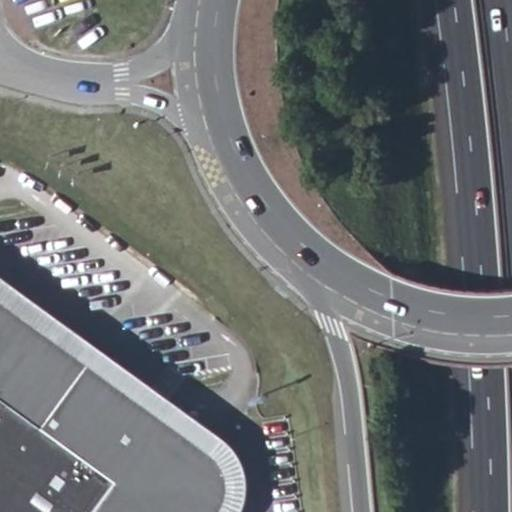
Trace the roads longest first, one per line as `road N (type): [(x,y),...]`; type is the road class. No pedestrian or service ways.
road 1 (trunk): [(452,0),(480,255),(492,511)]
road 2 (trunk): [(290,251),(332,328),(343,367),(358,511)]
road 3 (secondary): [(290,251),(339,286),(394,310),(511,321)]
road 4 (residential): [(39,75),(75,92),(155,102),(213,141)]
road 5 (residential): [(194,20),(139,71),(39,75)]
road 6 (secondary): [(213,141),(237,189),(290,251)]
road 7 (secondary): [(194,20),(194,61),(213,141)]
